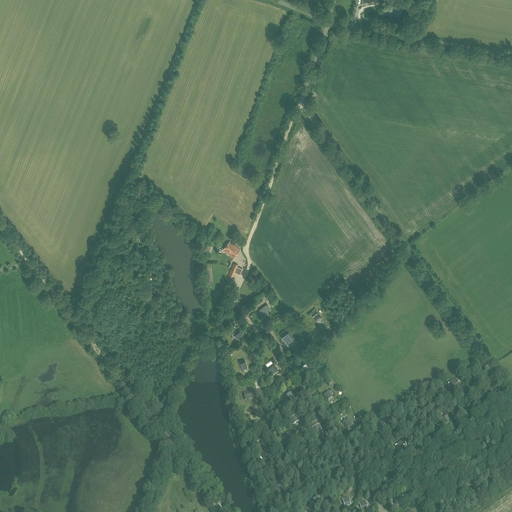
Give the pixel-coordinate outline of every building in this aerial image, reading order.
[(234,258),(240,250),(230,241),(223,250),(234,258)] [(208,254),(211,246),(206,244),(203,252),(208,254)] [(134,271),(141,266),(139,262),(131,268),(134,271)] [(203,281),(212,280),(211,263),(203,264),(203,281)] [(234,277),(235,275),(238,265),(234,263),(229,276),(234,277)] [(158,292),(161,290),(158,284),(150,289),(152,293),(156,290),(158,292)] [(273,306),(276,303),(271,295),(267,298),(273,306)] [(264,315),(270,310),(266,305),(259,310),(264,315)] [(324,321),(322,319),(317,313),(313,316),(318,322),(321,320),(323,322),(324,321)] [(237,340),(244,334),(240,329),(233,335),(237,340)] [(286,344),(293,339),(288,332),(281,337),(286,344)] [(273,374),(278,370),(275,365),(277,363),(274,359),(271,361),(272,363),(268,366),(273,374)] [(241,370),(247,369),(245,360),(239,362),(241,370)] [(306,371),(311,367),(306,361),(301,364),(306,371)] [(457,382),(456,379),(455,379),(450,382),(453,389),(461,385),(460,382),(458,383),(457,382)] [(245,401),(248,400),(257,398),(255,390),(243,393),(245,401)] [(333,398),(328,391),(323,394),(329,404),(333,401),(331,399),(333,398)] [(289,403),(295,399),(290,392),(283,397),(287,401),(288,401),(289,403)] [(293,425),(300,421),(296,415),(289,419),(293,425)] [(445,424),(446,424),(452,420),(448,415),(441,419),(445,424)] [(351,423),(349,421),(347,418),(342,422),(348,431),(355,426),(352,423),(351,423)] [(380,431),(386,427),(381,421),(376,425),(380,431)] [(313,431),(315,434),(322,430),(319,424),(311,428),(313,431)] [(287,444),(293,441),(290,434),(284,437),(287,444)] [(401,450),(406,446),(402,440),(397,444),(401,450)] [(271,454),(269,455),(266,448),(263,449),(264,451),(261,453),(264,460),(270,458),(270,457),(272,456),(271,454)] [(392,479),(390,476),(381,480),(384,486),(391,483),(390,480),(392,479)] [(295,497),(301,494),(298,487),(292,491),(295,497)] [(395,496),(396,496),(392,499),(396,506),(404,502),(400,493),(395,496)] [(344,507),(351,505),(349,497),(342,499),(344,507)] [(362,511),(365,510),(368,509),(365,501),(359,503),(362,511)] [(312,511),(317,507),(312,502),(305,509),(308,511),(312,511)]
